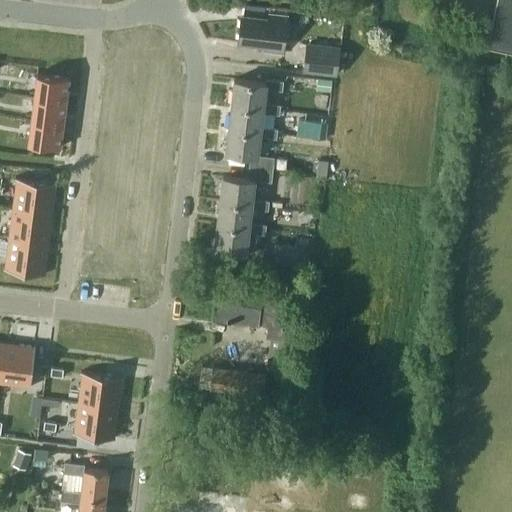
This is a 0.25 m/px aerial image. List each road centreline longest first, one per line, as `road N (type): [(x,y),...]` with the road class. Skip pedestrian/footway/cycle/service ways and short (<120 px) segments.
road 1 (residential): [(166,319),(197,70),(183,29),(161,3)]
road 2 (residential): [(142,511),(166,319)]
road 3 (residential): [(166,319),(0,302)]
road 4 (residential): [(161,3),(111,21),(0,8)]
